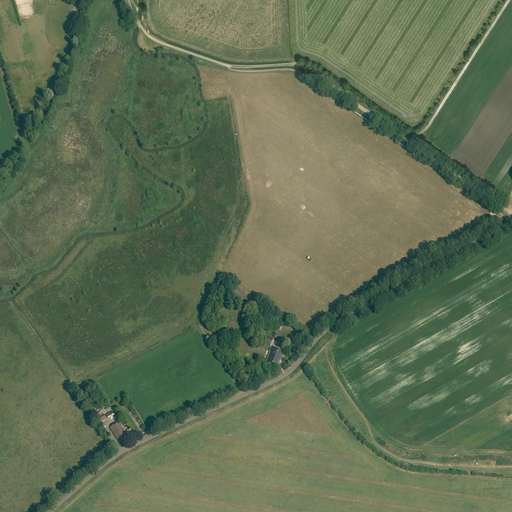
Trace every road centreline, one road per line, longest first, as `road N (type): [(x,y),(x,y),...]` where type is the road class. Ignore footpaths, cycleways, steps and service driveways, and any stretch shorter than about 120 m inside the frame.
road 1 (unclassified): [(46,511),(115,453),(288,375),(344,321),(511,219)]
road 2 (track): [(510,214),(306,69),(228,66)]
